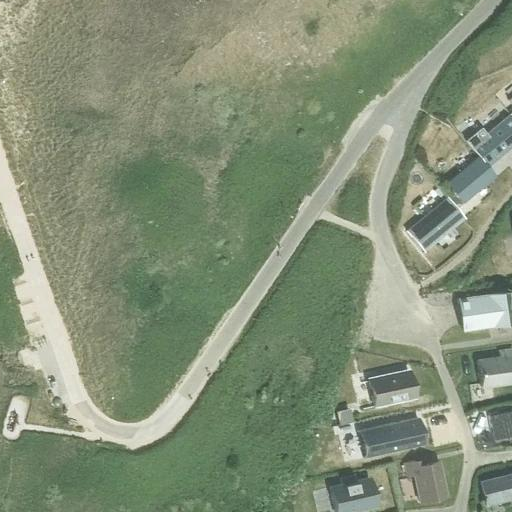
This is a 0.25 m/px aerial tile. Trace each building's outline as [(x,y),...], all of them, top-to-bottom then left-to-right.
[(511,144),(511,122),(506,116),(475,142),(482,151),(475,157),(484,167),(511,144)] [(443,183),(451,193),(445,198),(445,199),(453,209),(459,203),(492,177),(484,167),(475,157),(443,183)] [(418,233),(411,239),(421,251),(429,245),(429,246),(461,219),(453,209),(445,199),(412,225),(418,233)] [(511,290),(454,300),(459,331),(511,323),(511,290)] [(496,351),(497,355),(475,359),(479,387),(509,382),(506,361),(511,360),(510,349),(496,351)] [(405,371),(365,379),(370,406),(411,398),(405,371)] [(511,409),(487,415),(491,437),(511,433),(511,409)] [(345,410),(333,413),(335,424),(348,421),(345,410)] [(355,431),(355,432),(357,432),(362,457),(361,457),(361,458),(421,445),(421,444),(419,444),(413,419),(415,418),(415,417),(378,426),(355,431)] [(405,476),(412,475),(417,502),(443,498),(436,462),(415,466),(414,461),(403,463),(405,476)] [(511,473),(477,482),(483,505),(511,498),(511,473)] [(339,485),(327,488),(332,511),(346,511),(372,506),(366,479),(352,482),(351,476),(337,479),(339,485)]
